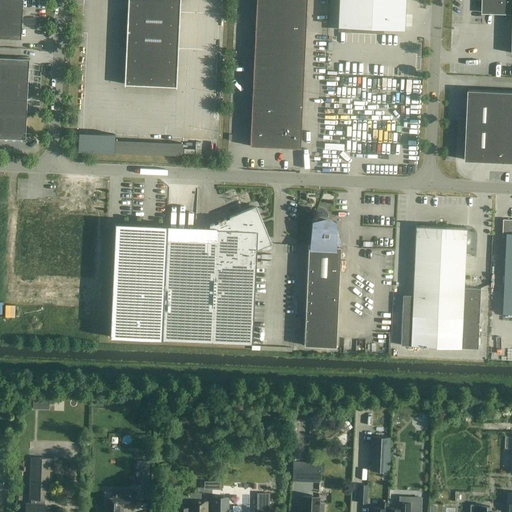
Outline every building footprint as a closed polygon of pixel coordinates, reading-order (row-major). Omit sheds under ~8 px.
[(0,0),(0,37),(21,38),(22,0),(0,0)] [(307,8),(306,0),(286,0),(286,7),(307,8)] [(404,0),(338,0),(338,26),(404,29),(404,0)] [(511,0),(483,0),(483,12),(511,13),(511,0)] [(255,26),(285,27),(286,7),(256,6),(255,26)] [(285,27),(306,28),(307,8),(286,7),(285,27)] [(180,13),(127,10),(126,47),(148,48),(147,80),(124,79),(124,84),(176,86),(176,81),(154,80),(155,48),(178,49),(180,13)] [(255,26),(254,46),(284,47),(285,27),(255,26)] [(305,48),(306,28),(285,27),(284,47),(305,48)] [(283,67),(284,47),(254,46),(253,66),(283,67)] [(304,68),(305,48),(284,47),(283,67),(304,68)] [(0,137),(25,139),(26,113),(28,70),(29,59),(0,57),(0,137)] [(253,66),(252,86),(283,87),(283,67),(253,66)] [(303,88),(304,68),(283,67),(283,87),(303,88)] [(282,107),(283,87),(252,86),(251,106),(282,107)] [(302,108),(303,88),(283,87),(282,107),(302,108)] [(505,127),(507,91),(469,90),(465,160),(504,162),(505,127)] [(281,127),(282,107),(251,106),(250,126),(266,126),(281,127)] [(301,128),(302,108),(282,107),(281,127),(301,128)] [(249,146),(265,147),(266,126),(250,126),(249,146)] [(265,147),(280,147),(281,127),(266,126),(265,147)] [(281,127),(280,147),(300,148),(301,128),(281,127)] [(317,133),(311,139),(315,143),(321,137),(317,133)] [(114,140),(114,152),(114,153),(182,156),(183,143),(114,140)] [(166,239),(161,339),(252,343),(256,250),(272,243),(256,205),(229,216),(229,217),(226,219),(226,218),(217,221),(218,222),(214,224),(214,222),(209,224),(209,227),(167,225),(166,239)] [(507,237),(503,313),(511,313),(511,219),(503,219),(503,237),(507,237)] [(308,245),(306,285),(304,345),(336,347),(340,247),(338,247),(338,246),(335,246),(336,222),(312,221),(311,245),(308,245)] [(166,239),(167,225),(115,222),(110,337),(161,339),(166,239)] [(416,225),(412,305),(402,305),(400,345),(478,349),(480,288),(463,287),(466,228),(416,225)] [(259,261),(271,261),(271,252),(258,252),(259,261)] [(15,264),(15,271),(30,271),(30,274),(87,276),(88,266),(15,264)] [(408,419),(407,443),(421,444),(422,420),(408,419)] [(387,471),(389,437),(372,436),(370,470),(387,471)] [(50,500),(52,458),(30,457),(28,499),(30,499),(30,504),(26,503),(25,511),(44,511),(44,504),(44,500),(50,500)] [(306,464),(306,480),(319,480),(320,464),(306,464)] [(359,494),(367,494),(367,485),(359,485),(359,494)] [(100,507),(100,511),(121,511),(122,507),(135,507),(135,492),(112,492),(112,498),(104,497),(104,505),(103,505),(100,507)] [(506,511),(498,511),(499,511),(489,510),(489,506),(471,506),(470,511),(511,511),(511,493),(507,493),(506,511)] [(319,497),(303,496),(302,511),(300,511),(323,511),(323,503),(318,502),(319,497)] [(227,511),(228,497),(212,497),(211,511),(227,511)] [(207,511),(208,502),(190,502),(190,508),(187,508),(178,508),(177,511),(207,511)] [(264,511),(265,503),(254,502),(253,510),(264,511)] [(386,511),(387,508),(387,502),(381,502),(381,508),(372,507),(371,511),(386,511)] [(387,508),(386,511),(409,511),(410,506),(410,503),(399,503),(398,508),(387,508)]
